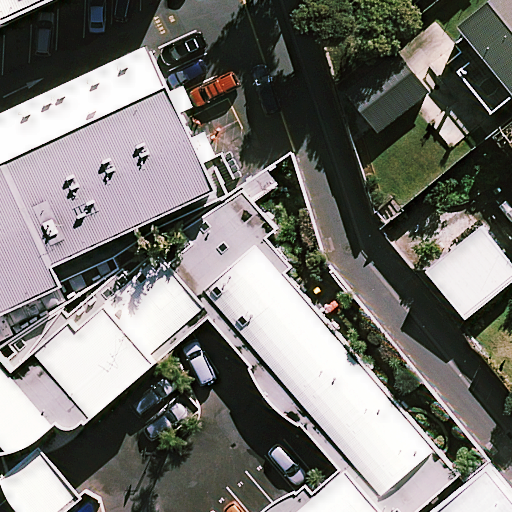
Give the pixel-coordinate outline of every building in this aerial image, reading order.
[(0,0),(0,32),(69,0),(0,0)] [(511,0),(491,0),(459,25),(511,93),(511,0)] [(401,51),(344,89),(374,133),(430,95),(401,51)] [(0,364),(104,296),(134,277),(123,258),(238,202),(193,103),(181,108),(156,56),(0,131),(0,364)] [(180,270),(167,255),(134,277),(104,296),(0,364),(0,466),(11,467),(29,464),(51,452),(70,434),(77,439),(87,439),(97,431),(99,434),(171,374),(167,369),(219,324),(351,477),(322,503),(315,495),(295,511),(434,511),(470,482),(295,279),(302,274),(277,246),(287,237),(253,197),(192,238),(202,250),(180,270)] [(511,278),(511,259),(485,224),(427,268),(464,315),(511,278)] [(56,454),(13,480),(29,511),(93,511),(100,507),(56,454)] [(511,511),(511,510),(493,487),(461,511),(511,511)]
